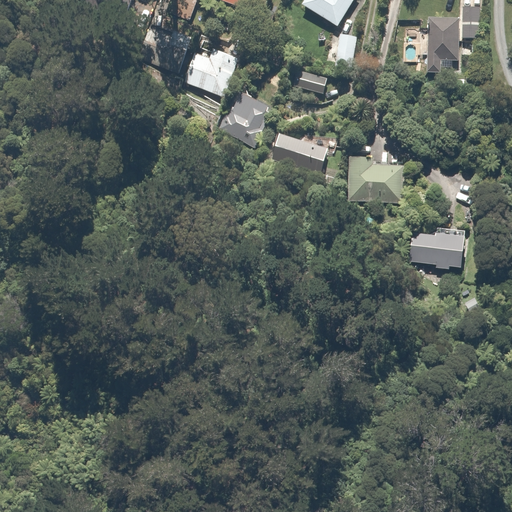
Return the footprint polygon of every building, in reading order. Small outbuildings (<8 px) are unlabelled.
[(0,0),(0,1),(17,12),(25,0),(0,0)] [(115,0),(107,0),(102,12),(122,22),(129,7),(115,0)] [(212,25),(227,0),(184,0),(181,8),(197,13),(195,18),(212,25)] [(320,44),(353,2),(350,0),(297,0),(285,16),(320,44)] [(471,16),(453,16),(452,46),(470,47),(471,16)] [(450,28),(411,26),(407,88),(430,89),(431,70),(448,71),(450,28)] [(357,37),(340,35),(336,66),(352,68),(357,37)] [(148,85),(160,58),(126,44),(115,71),(148,85)] [(334,48),(316,47),(315,70),(332,71),(334,48)] [(182,114),(204,77),(177,65),(171,77),(157,70),(146,94),(182,114)] [(297,69),(291,86),(324,96),(329,79),(297,69)] [(235,128),(207,105),(176,141),(204,165),(235,128)] [(325,141),(260,139),(260,177),(323,178),(325,141)] [(390,173),(330,167),(325,217),(387,220),(390,173)] [(450,281),(453,244),(394,240),(392,274),(413,276),(412,278),(450,281)]
